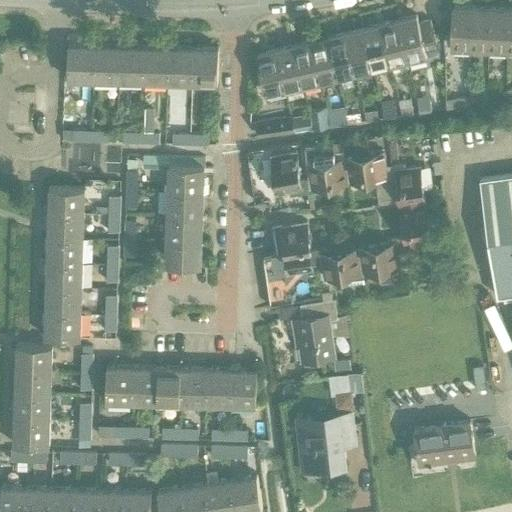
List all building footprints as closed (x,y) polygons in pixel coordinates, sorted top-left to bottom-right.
[(453,4),(451,45),(470,46),(472,5),(453,4)] [(472,5),(470,46),(471,46),(488,47),(490,6),(472,5)] [(490,6),(488,47),(489,47),(506,48),(508,6),(490,6)] [(433,28),(421,31),(417,13),(398,18),(407,58),(439,51),(435,35),(433,28)] [(390,63),(407,58),(398,18),(380,22),(390,63)] [(372,67),(390,63),(380,22),(363,26),(372,67)] [(355,71),(372,67),(363,26),(345,30),(355,71)] [(337,76),(355,71),(345,30),(327,35),(337,76)] [(319,80),(337,76),(327,35),(310,39),(319,80)] [(302,84),(319,80),(310,39),(292,43),(302,84)] [(93,78),(94,41),(69,41),(68,77),(93,78)] [(120,42),(95,41),(94,41),(93,78),(119,78),(120,42)] [(144,43),(120,42),(119,78),(144,79),(144,43)] [(169,44),(144,43),(144,79),(168,80),(169,44)] [(285,88),(302,84),(292,43),(275,47),(285,88)] [(194,44),(169,44),(168,80),(193,81),(194,44)] [(193,81),(218,81),(220,45),(194,44),(193,81)] [(267,93),(285,88),(275,47),(257,52),(267,93)] [(488,92),(489,101),(502,99),(501,90),(488,92)] [(484,92),(470,94),(472,103),(485,101),(484,92)] [(467,104),(466,94),(453,96),(454,106),(467,104)] [(418,102),(419,112),(432,110),(431,100),(418,102)] [(144,130),(154,130),(155,105),(145,105),(144,130)] [(365,110),(366,120),(379,117),(377,108),(365,110)] [(363,120),(361,111),(348,113),(349,122),(363,120)] [(309,113),(293,116),(295,130),(308,127),(312,126),(309,113)] [(327,115),(328,124),(344,122),(342,113),(327,115)] [(292,114),(274,117),(277,133),(295,130),(293,116),(292,114)] [(313,126),(328,124),(327,115),(311,118),(313,126)] [(274,117),(258,119),(261,135),(277,133),(274,117)] [(92,139),(92,128),(63,127),(63,138),(92,139)] [(117,139),(117,129),(92,128),(92,139),(117,139)] [(141,140),(142,130),(117,129),(117,139),(141,140)] [(160,130),(154,130),(144,130),(142,130),(141,140),(160,141),(160,130)] [(190,142),(191,131),(171,130),(171,141),(190,142)] [(190,142),(209,143),(209,132),(191,131),(190,142)] [(368,137),(343,141),(344,146),(349,180),(371,177),(377,176),(378,179),(378,181),(392,178),(390,163),(386,164),(384,149),(370,151),(368,137)] [(309,175),(305,176),(307,191),(322,189),(322,187),(322,184),(327,184),(349,180),(344,146),(343,141),(343,140),(333,141),(334,147),(335,157),(307,161),(309,175)] [(248,149),(247,149),(247,151),(249,162),(273,158),(271,145),(268,146),(248,149)] [(297,148),(272,151),(273,158),(275,170),(275,171),(276,183),(277,184),(278,191),(289,189),(290,194),(307,191),(305,176),(301,176),(297,148)] [(273,158),(249,162),(251,175),(275,171),(275,170),(273,158)] [(405,161),(390,163),(392,178),(397,178),(400,199),(401,205),(426,202),(420,164),(406,166),(405,161)] [(168,187),(204,189),(205,163),(169,162),(168,187)] [(127,186),(138,186),(138,168),(128,168),(127,186)] [(275,171),(251,175),(253,187),(277,184),(276,183),(275,171)] [(511,171),(480,176),(497,295),(511,292),(511,171)] [(49,209),(85,211),(85,185),(50,184),(49,209)] [(277,184),(253,187),(255,200),(268,198),(278,197),(278,191),(277,184)] [(137,204),(138,186),(127,186),(127,204),(137,204)] [(203,213),(204,189),(168,187),(167,212),(203,213)] [(120,212),(120,194),(110,193),(109,211),(120,212)] [(426,202),(401,205),(401,207),(405,234),(401,234),(403,250),(407,249),(406,245),(432,241),(426,202)] [(84,235),(85,211),(49,209),(48,235),(84,235)] [(119,230),(120,212),(109,211),(109,229),(119,230)] [(203,238),(203,213),(167,212),(167,237),(203,238)] [(136,236),(137,218),(126,217),(125,236),(136,236)] [(282,223),(273,224),(273,225),(277,249),(277,253),(286,252),(288,265),(288,267),(318,263),(315,247),(312,248),(308,221),(308,219),(291,222),(282,223)] [(387,241),(359,245),(363,271),(401,265),(399,250),(403,250),(401,234),(386,237),(387,241)] [(83,260),(84,235),(48,235),(47,259),(83,260)] [(135,254),(136,236),(125,236),(125,254),(135,254)] [(202,263),(203,238),(167,237),(166,262),(202,263)] [(118,261),(119,243),(108,243),(108,261),(118,261)] [(320,246),(315,247),(318,263),(322,262),(324,277),(342,274),(343,283),(364,280),(363,271),(359,245),(321,251),(320,246)] [(277,253),(263,255),(265,268),(288,265),(286,252),(277,253)] [(82,285),(83,260),(47,259),(47,284),(82,285)] [(118,279),(118,261),(108,261),(107,279),(118,279)] [(265,268),(266,281),(290,277),(288,267),(288,265),(265,268)] [(290,277),(266,281),(268,293),(292,290),(290,277)] [(82,310),(82,285),(47,284),(46,309),(82,310)] [(292,290),(268,293),(270,306),(271,306),(278,305),(278,306),(294,303),(292,290)] [(117,311),(117,293),(107,293),(106,311),(117,311)] [(303,314),(292,316),(297,345),(299,344),(302,360),(336,354),(333,333),(346,331),(344,317),(344,312),(339,313),(336,297),(334,297),(327,298),(324,299),(301,302),(303,314)] [(81,335),(82,310),(46,309),(45,334),(81,335)] [(116,329),(117,311),(106,311),(106,329),(116,329)] [(52,368),(53,342),(17,341),(16,367),(52,368)] [(92,369),(93,351),(83,351),(82,369),(92,369)] [(132,399),(133,363),(108,362),(107,398),(132,399)] [(158,364),(134,363),(133,363),(132,399),(157,400),(158,364)] [(183,365),(158,364),(157,400),(182,401),(183,365)] [(208,365),(207,365),(183,365),(182,401),(206,401),(208,365)] [(232,366),(208,365),(206,401),(231,402),(232,366)] [(232,366),(231,402),(257,403),(258,367),(232,366)] [(51,393),(52,368),(16,367),(16,391),(51,393)] [(92,387),(92,369),(82,369),(82,387),(92,387)] [(349,370),(333,372),(335,383),(351,381),(349,370)] [(51,417),(51,393),(16,391),(15,416),(51,417)] [(80,418),(92,419),(92,400),(80,400),(80,418)] [(296,416),(302,470),(347,464),(344,443),(356,442),(353,409),(296,416)] [(50,443),(51,417),(15,416),(14,442),(50,443)] [(91,437),(92,419),(80,418),(79,437),(91,437)] [(417,443),(409,444),(411,465),(419,463),(448,459),(453,459),(476,456),(472,431),(471,418),(414,426),(416,435),(417,443)] [(113,423),(113,435),(131,435),(131,424),(113,423)] [(131,424),(131,435),(149,436),(149,424),(131,424)] [(180,437),(181,425),(163,424),(162,436),(180,437)] [(181,425),(180,437),(199,437),(199,425),(181,425)] [(230,438),(230,427),(212,426),(212,437),(230,438)] [(230,438),(248,438),(248,428),(230,427),(230,438)] [(179,453),(179,441),(162,441),(162,451),(179,453)] [(179,441),(179,453),(197,454),(197,442),(179,441)] [(229,454),(230,444),(212,443),(211,453),(229,454)] [(247,454),(247,444),(230,444),(229,454),(247,454)] [(30,448),(14,448),(11,448),(11,458),(29,458),(30,448)] [(30,448),(29,458),(47,459),(48,449),(30,448)] [(78,461),(79,449),(60,449),(60,460),(78,461)] [(79,449),(78,461),(97,461),(97,450),(79,449)] [(110,450),(109,462),(128,462),(128,451),(110,450)] [(146,451),(128,451),(128,462),(146,463),(146,451)] [(232,476),(237,511),(240,511),(263,509),(258,473),(232,476)] [(212,511),(237,511),(232,476),(208,480),(212,511)] [(187,511),(212,511),(208,480),(183,484),(187,511)] [(26,511),(27,484),(2,483),(1,511),(26,511)] [(51,511),(52,485),(28,484),(27,484),(26,511),(51,511)] [(161,511),(187,511),(183,484),(158,487),(161,511)] [(76,511),(77,485),(52,485),(51,511),(76,511)] [(101,511),(102,486),(77,485),(76,511),(101,511)] [(126,511),(127,487),(126,487),(102,486),(101,511),(126,511)] [(127,487),(126,511),(151,511),(152,487),(127,487)]
